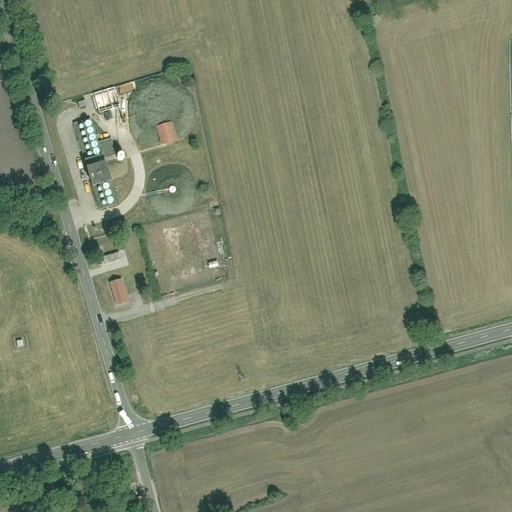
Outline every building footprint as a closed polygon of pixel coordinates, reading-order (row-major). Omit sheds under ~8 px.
[(100,111),(118,104),(113,90),(94,97),(100,111)] [(93,119),(74,125),(101,211),(120,205),(93,119)] [(175,124),(157,129),(164,149),(181,144),(175,124)] [(106,264),(120,259),(118,253),(103,257),(106,264)] [(125,285),(112,289),(118,308),(130,304),(125,285)]
